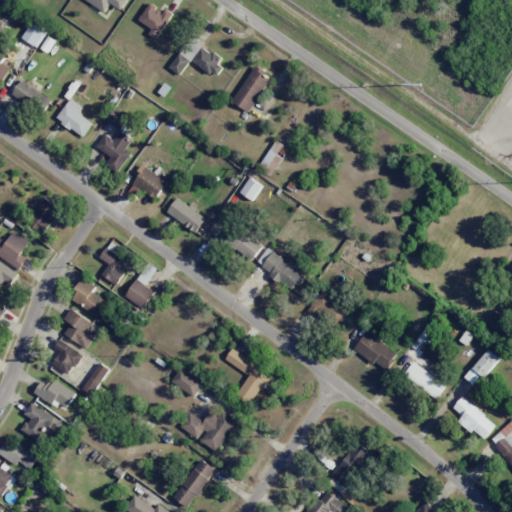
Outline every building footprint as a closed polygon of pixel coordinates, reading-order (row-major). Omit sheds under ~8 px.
[(123,10),(127,0),(85,0),(106,11),(110,3),(123,10)] [(160,35),(173,13),(166,9),(164,12),(150,3),(138,23),(160,35)] [(38,47),(47,31),(30,21),(20,37),(38,47)] [(224,61),(203,46),(193,60),(215,75),(224,61)] [(169,67),(180,75),(191,61),(180,53),(169,67)] [(0,83),(1,84),(12,68),(0,60),(0,83)] [(232,100),(249,112),(272,78),(255,66),(232,100)] [(44,113),(52,99),(21,80),(12,95),(44,113)] [(85,136),(93,122),(79,114),(83,106),(70,99),(57,120),(85,136)] [(120,129),(129,117),(117,108),(108,120),(120,129)] [(105,165),(119,173),(131,153),(125,149),(132,138),(120,131),(115,139),(105,134),(97,148),(111,156),(105,165)] [(260,163),(273,172),(290,149),(277,140),(260,163)] [(168,181),(144,166),(132,184),(157,199),(168,181)] [(262,185),(249,178),(241,193),(253,200),(262,185)] [(196,233),(207,218),(178,197),(167,212),(196,233)] [(43,234),(61,207),(46,198),(29,224),(43,234)] [(22,254),(30,242),(14,231),(7,242),(0,237),(0,256),(19,270),(27,258),(22,254)] [(263,247),(242,231),(231,244),(252,261),(263,247)] [(293,269),(299,261),(290,255),(286,260),(268,247),(256,264),(295,291),(305,277),(293,269)] [(102,275),(117,284),(129,262),(105,249),(100,258),(109,263),(102,275)] [(0,287),(5,291),(18,273),(0,260),(0,287)] [(158,268),(148,263),(138,279),(148,285),(158,268)] [(108,301),(93,292),(97,286),(82,278),(75,290),(77,291),(72,301),(99,316),(108,301)] [(155,292),(137,279),(125,296),(144,309),(155,292)] [(308,311),(338,331),(351,310),(320,291),(308,311)] [(64,319),(71,323),(65,334),(88,348),(101,327),(71,309),(64,319)] [(355,348),(386,371),(398,354),(367,331),(355,348)] [(52,364),(70,375),(84,353),(61,338),(55,348),(61,351),(52,364)] [(250,374),(237,396),(253,405),(272,372),(231,349),(225,360),(250,374)] [(473,368),(484,377),(499,359),(488,350),(473,368)] [(110,368),(100,362),(83,390),(92,396),(110,368)] [(439,397),(447,383),(412,363),(404,377),(439,397)] [(172,381),(195,397),(204,383),(181,367),(172,381)] [(480,375),(472,368),(464,376),(473,384),(480,375)] [(66,410),(76,392),(53,379),(50,386),(41,381),(35,392),(66,410)] [(497,422),(460,398),(453,408),(463,415),(458,421),(486,439),(497,422)] [(25,414),(30,417),(22,430),(46,445),(55,429),(50,427),(55,418),(32,403),(25,414)] [(181,427),(200,439),(200,441),(218,452),(239,420),(222,410),(217,418),(210,413),(204,422),(190,412),(181,427)] [(511,420),(490,441),(511,464),(511,420)] [(21,462),(31,469),(40,455),(11,436),(0,451),(0,453),(18,466),(21,462)] [(374,454),(357,441),(331,476),(348,489),(374,454)] [(176,500),(193,508),(214,466),(197,458),(176,500)] [(16,477),(0,467),(0,494),(4,497),(16,477)] [(329,511),(330,511),(331,511),(346,511),(350,507),(323,489),(308,511),(329,511)] [(126,509),(130,511),(171,511),(158,504),(156,508),(135,495),(126,509)] [(415,511),(436,511),(423,502),(415,511)]
